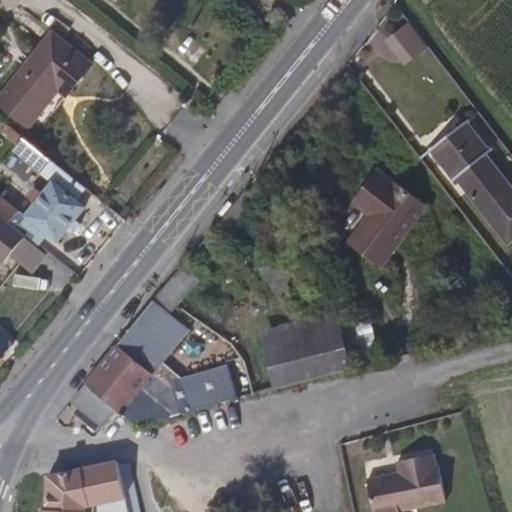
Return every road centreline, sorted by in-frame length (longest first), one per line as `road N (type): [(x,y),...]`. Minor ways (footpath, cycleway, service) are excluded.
road 1 (unclassified): [(511,352),(281,421),(165,445),(69,448),(45,445),(20,428)]
road 2 (secondary): [(79,332),(348,0)]
